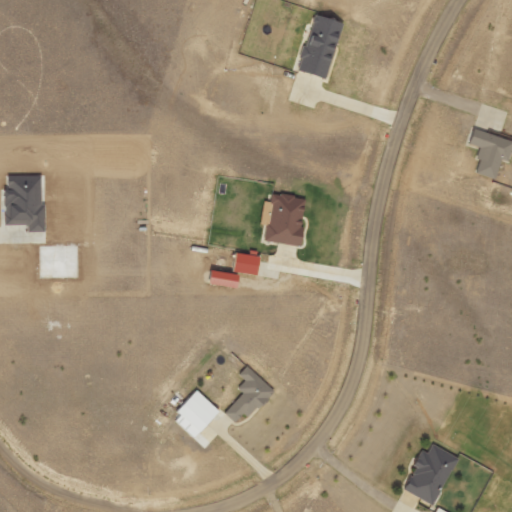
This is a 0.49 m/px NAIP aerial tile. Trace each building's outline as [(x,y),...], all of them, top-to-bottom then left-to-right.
[(342,21),(313,14),(300,72),(328,78),(342,21)] [(495,179),(501,159),(509,161),(511,148),(511,140),(474,130),(470,144),(480,147),(477,159),(480,160),(476,174),(495,179)] [(29,225),(29,232),(43,232),(43,176),(8,176),(7,225),(29,225)] [(264,240),(299,246),(307,199),(272,193),(270,202),(264,201),(260,224),(267,225),(264,240)] [(260,257),(236,252),(233,271),(257,276),(260,257)] [(243,393),(225,413),(239,426),(273,389),(247,366),(239,374),(245,380),(238,388),(243,393)] [(176,411),(199,433),(220,411),(197,390),(176,411)] [(403,490),(434,505),(458,457),(432,444),(427,453),(423,451),(403,490)]
